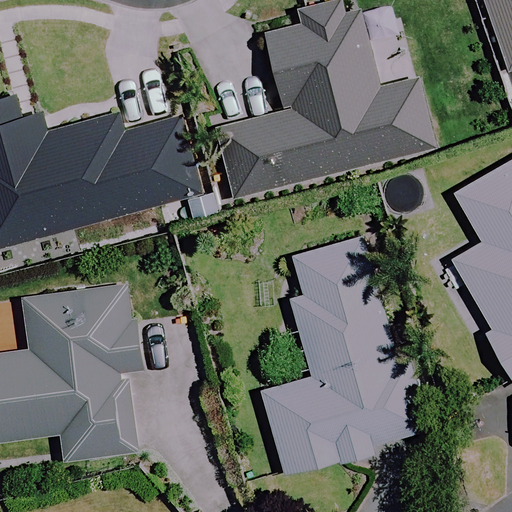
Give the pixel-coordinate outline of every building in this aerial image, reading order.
[(511,0),(489,0),(511,74),(511,0)] [(380,91),(358,3),(264,27),(286,113),(221,130),(239,202),(435,152),(417,81),(380,91)] [(23,121),(17,98),(0,102),(0,250),(200,197),(180,120),(124,136),(119,116),(48,135),(43,116),(23,121)] [(511,162),(458,193),(486,242),(456,259),(495,328),(489,331),(511,371),(511,162)] [(397,360),(369,238),(297,254),(306,295),(295,297),(313,378),(268,388),(287,472),(376,452),(374,444),(425,432),(408,358),(397,360)] [(145,374),(134,282),(24,296),(32,352),(0,356),(0,441),(61,434),(65,461),(137,452),(127,376),(145,374)]
